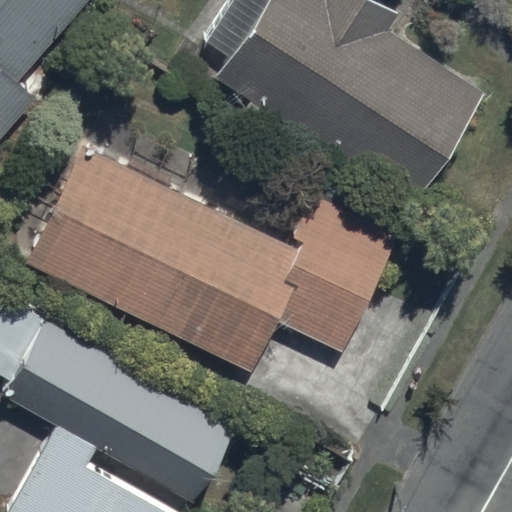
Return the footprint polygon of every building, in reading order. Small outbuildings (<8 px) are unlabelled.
[(90,0),(0,0),(0,143),(35,101),(18,87),(90,0)] [(232,55),(215,82),(416,207),(485,97),(389,37),(403,16),(377,0),(229,0),(206,38),(225,50),(232,55)] [(357,202),(319,183),(287,243),(80,141),(20,263),(251,377),(278,322),(342,354),(398,240),(350,217),(357,202)] [(56,429),(96,450),(196,507),(238,427),(5,307),(0,316),(0,378),(10,384),(2,398),(56,429)] [(160,511),(86,470),(96,450),(56,429),(8,511),(160,511)]
